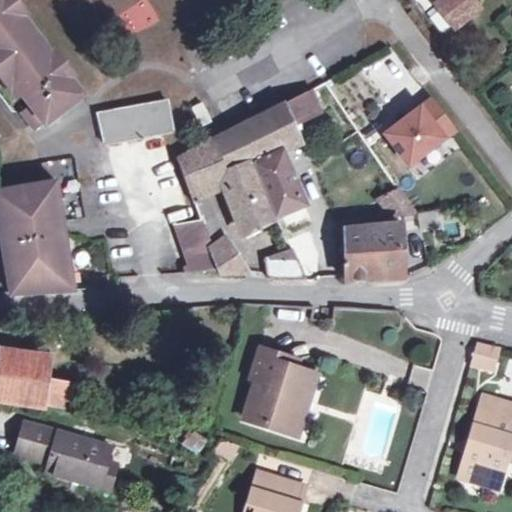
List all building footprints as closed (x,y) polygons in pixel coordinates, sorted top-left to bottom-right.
[(38,114),(29,122),(37,131),(81,96),(66,76),(70,71),(53,50),(49,53),(18,14),(22,10),(14,0),(0,0),(0,78),(6,87),(13,81),(23,94),(32,106),(38,114)] [(134,31),(158,20),(148,0),(142,0),(123,9),(134,31)] [(435,0),(438,3),(436,5),(454,28),(477,8),(470,0),(435,0)] [(444,35),(454,28),(436,5),(426,13),(444,35)] [(390,39),(329,74),(337,88),(364,73),(382,104),(416,84),(390,39)] [(16,100),(23,94),(13,81),(6,87),(16,100)] [(307,91),(281,105),(289,121),(316,109),(307,91)] [(408,168),(460,132),(432,94),(381,130),(408,168)] [(197,273),(216,269),(208,248),(210,246),(199,213),(194,203),(191,194),(189,195),(176,158),(169,122),(165,101),(141,105),(95,113),(121,215),(166,208),(186,264),(182,266),(182,272),(197,273)] [(201,102),(190,108),(200,127),(211,122),(201,102)] [(236,127),(251,160),(276,216),(304,204),(275,140),(294,134),(289,121),(281,105),(236,127)] [(23,114),(29,122),(38,114),(32,106),(23,114)] [(251,160),(236,127),(211,140),(222,172),(251,160)] [(209,138),(176,158),(189,195),(191,194),(222,182),(244,233),(276,218),(276,216),(251,160),(222,172),(211,140),(209,138)] [(71,290),(55,183),(0,191),(0,237),(9,293),(71,290)] [(413,215),(397,190),(378,198),(392,218),(413,215)] [(194,203),(199,213),(213,209),(209,198),(194,203)] [(208,248),(216,269),(218,268),(219,274),(243,274),(246,272),(228,243),(213,209),(199,213),(210,246),(208,248)] [(343,229),(344,281),(401,278),(398,224),(392,224),(343,229)] [(265,258),(266,278),(279,280),(306,281),(291,249),(265,258)] [(477,343),(474,354),(488,359),(491,347),(477,343)] [(282,364),(284,357),(260,350),(251,379),(256,381),(243,419),(286,432),(300,391),(308,393),(314,375),(295,369),(282,364)] [(485,368),(488,359),(474,354),(471,364),(485,368)] [(0,400),(42,407),(42,404),(45,383),(48,363),(0,355),(0,400)] [(297,361),(284,357),(282,364),(295,369),(297,361)] [(74,388),(45,383),(42,404),(70,409),(74,388)] [(294,435),(308,393),(300,391),(286,432),(294,435)] [(511,406),(482,397),(478,411),(511,421),(511,406)] [(511,440),(511,421),(478,411),(457,475),(496,487),(506,455),(510,440),(511,440)] [(108,490),(115,464),(105,461),(108,447),(23,422),(14,454),(47,464),(45,472),(108,490)] [(257,472),(248,504),(255,507),(253,511),(295,511),(303,487),(257,472)]
